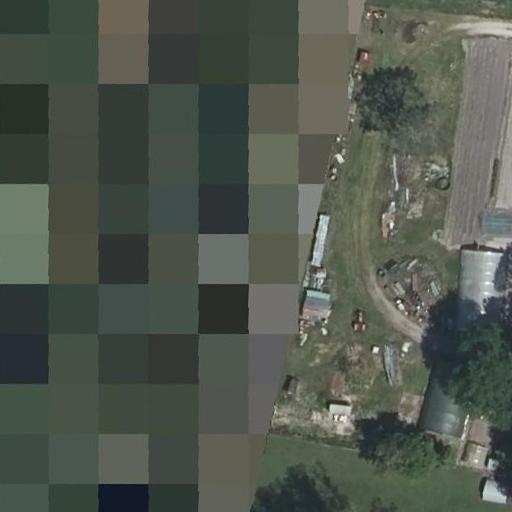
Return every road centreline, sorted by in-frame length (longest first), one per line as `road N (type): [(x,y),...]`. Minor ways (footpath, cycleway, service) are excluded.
road 1 (track): [(511,362),(389,319),(370,282)]
road 2 (track): [(511,27),(381,16)]
